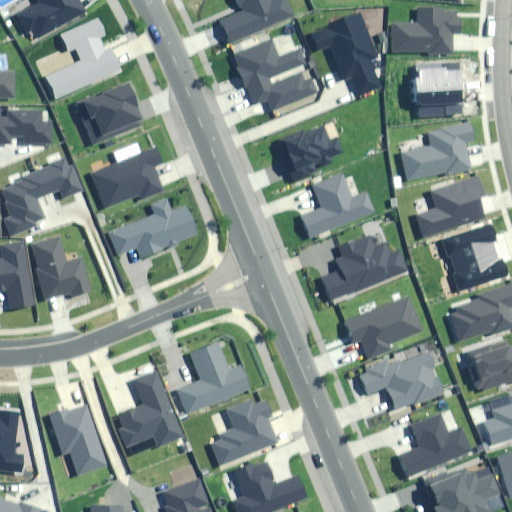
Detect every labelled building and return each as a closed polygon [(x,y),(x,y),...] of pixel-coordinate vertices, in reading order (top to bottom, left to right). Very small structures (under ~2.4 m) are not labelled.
[(31,0),(34,4),(12,16),(22,34),(28,30),(33,39),(82,12),(74,0),(31,0)] [(215,22),(225,45),(289,17),(281,0),(230,0),(236,13),(215,22)] [(414,23),(388,24),(388,53),(424,52),(424,55),(448,55),(448,35),(454,35),(454,17),(452,17),(452,11),(437,11),(437,8),(413,9),(414,23)] [(375,58),(355,13),(305,35),(312,52),(325,47),(340,81),(347,78),(355,97),(377,88),(366,62),(375,58)] [(41,77),(50,99),(116,71),(106,49),(100,51),(95,38),(100,35),(94,20),(57,36),(64,52),(71,49),(77,62),(41,77)] [(307,58),(300,42),(279,51),(272,33),(233,49),(238,62),(236,63),(244,83),(247,82),(255,100),(267,95),(272,107),(318,88),(312,73),(305,76),(301,68),(272,80),(269,73),(307,58)] [(454,63),(410,65),(411,81),(405,81),(406,93),(453,90),(452,77),(455,77),(454,63)] [(0,98),(11,99),(10,73),(0,72),(0,98)] [(71,105),(87,145),(135,126),(119,85),(71,105)] [(453,90),(406,93),(406,106),(413,106),(414,118),(456,115),(455,106),(454,106),(453,90)] [(3,118),(3,145),(7,145),(7,137),(19,137),(19,145),(48,145),(47,122),(38,122),(38,111),(3,111),(3,118)] [(397,153),(403,181),(441,173),(442,175),(467,170),(461,143),(469,142),(465,123),(435,129),(436,131),(423,134),(426,147),(397,153)] [(291,180),(292,183),(306,177),(305,175),(312,172),(309,166),(315,163),(317,168),(327,164),(325,159),(338,154),(332,138),(325,141),(319,126),(299,135),(298,131),(274,141),(281,156),(279,156),(289,181),(291,180)] [(151,147),(86,174),(101,209),(135,196),(137,201),(159,192),(149,168),(158,164),(151,147)] [(33,172),(44,196),(55,191),(58,200),(79,191),(68,167),(65,168),(60,158),(45,164),(46,166),(33,172)] [(44,196),(33,172),(17,178),(18,181),(9,185),(10,186),(0,190),(0,197),(2,203),(0,204),(6,218),(0,220),(0,222),(6,237),(32,227),(31,224),(41,219),(33,200),(44,196)] [(296,217),(305,239),(371,212),(363,193),(348,199),(338,175),(308,187),(317,208),(296,217)] [(412,216),(419,239),(478,220),(472,200),(479,197),(473,177),(426,192),(432,210),(412,216)] [(150,216),(104,234),(113,256),(132,248),(136,259),(158,250),(157,248),(163,246),(164,249),(173,246),(172,242),(191,234),(180,207),(167,212),(162,200),(146,206),(150,216)] [(448,266),(491,252),(488,244),(491,243),(485,225),(438,240),(443,258),(445,257),(448,266)] [(378,243),(375,234),(366,238),(366,236),(352,242),(351,241),(334,248),(339,259),(330,262),(334,273),(317,280),(326,302),(350,292),(351,294),(403,272),(394,250),(385,254),(380,242),(378,243)] [(54,236),(26,245),(34,271),(31,272),(41,302),(66,294),(67,298),(87,292),(76,259),(62,263),(54,236)] [(29,307),(18,242),(0,245),(0,291),(2,291),(6,311),(29,307)] [(491,252),(448,266),(451,275),(448,276),(454,293),(503,277),(497,260),(494,261),(491,252)] [(445,316),(454,343),(487,332),(488,336),(511,327),(511,326),(506,309),(511,306),(511,297),(508,284),(472,296),(474,300),(451,308),(453,314),(445,316)] [(404,297),(340,323),(349,345),(357,341),(365,361),(387,352),(384,346),(418,332),(404,297)] [(224,371),(213,343),(185,354),(196,381),(173,391),(183,415),(245,390),(235,367),(224,371)] [(487,345),(463,353),(465,360),(463,361),(472,390),(478,388),(479,392),(510,382),(511,384),(511,383),(511,361),(506,363),(500,343),(487,347),(487,345)] [(363,374),(355,377),(363,395),(381,388),(390,411),(408,404),(410,406),(439,394),(433,379),(431,379),(427,370),(430,369),(423,354),(396,365),(395,361),(384,365),(383,361),(361,370),(363,374)] [(178,438),(151,372),(128,382),(138,407),(114,417),(119,430),(114,432),(121,448),(149,437),(154,448),(178,438)] [(511,393),(504,396),(507,407),(487,413),(490,421),(480,424),(487,448),(511,439),(511,393)] [(248,407),(246,401),(222,411),(229,429),(214,435),(217,441),(206,445),(216,468),(272,444),(262,420),(267,418),(260,402),(248,407)] [(102,467),(82,406),(63,412),(62,410),(45,416),(58,455),(65,453),(73,476),(102,467)] [(0,470),(21,473),(24,454),(13,453),(18,412),(0,409),(0,470)] [(395,457),(404,479),(467,453),(456,429),(444,434),(436,415),(406,427),(415,449),(395,457)] [(511,453),(494,459),(506,499),(511,497),(511,453)] [(228,503),(232,511),(270,511),(302,499),(293,477),(269,487),(267,482),(268,481),(261,463),(249,468),(248,465),(230,473),(240,498),(228,503)] [(424,511),(485,511),(481,501),(495,495),(487,477),(473,482),(470,474),(463,476),(460,470),(441,477),(440,474),(419,483),(421,490),(420,490),(426,507),(429,506),(430,510),(424,511)] [(206,511),(195,481),(159,494),(164,507),(160,508),(161,511),(206,511)] [(0,497),(0,511),(39,511),(41,509),(18,501),(17,504),(0,497)]
